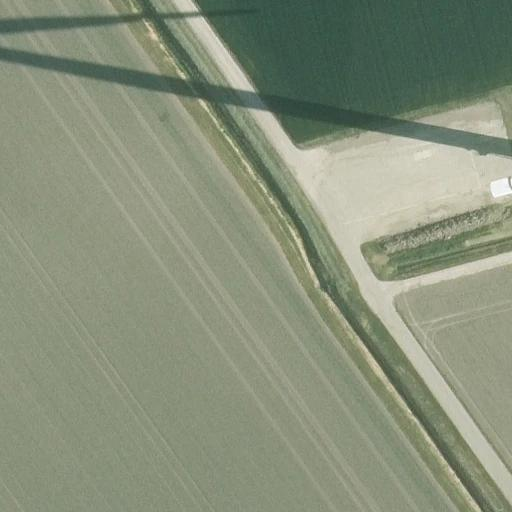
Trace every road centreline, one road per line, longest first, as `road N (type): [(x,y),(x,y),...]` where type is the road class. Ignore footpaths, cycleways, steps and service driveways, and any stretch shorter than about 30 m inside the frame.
road 1 (track): [(177,0),(511,478)]
road 2 (track): [(382,292),(511,258)]
